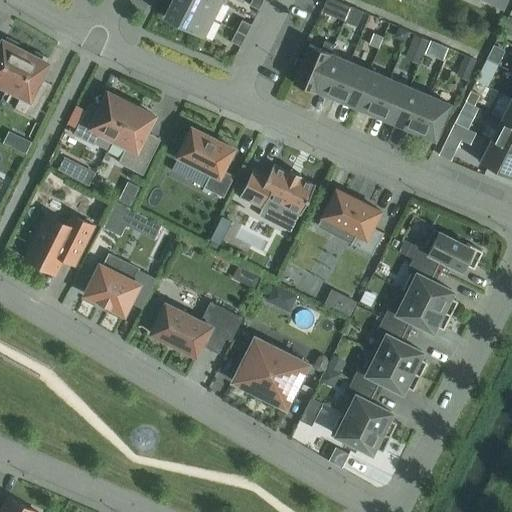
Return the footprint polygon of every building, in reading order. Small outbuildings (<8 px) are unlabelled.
[(211,17),(176,0),(173,0),(165,17),(202,36),(211,17)] [(224,2),(218,0),(176,0),(211,17),(219,1),(223,3),(224,2)] [(250,0),(249,5),(259,10),(263,0),(250,0)] [(491,0),(490,4),(503,10),(508,0),(491,0)] [(344,21),(346,16),(350,7),(350,6),(343,4),(337,18),(344,21)] [(362,12),(350,7),(346,16),(358,21),(362,12)] [(511,18),(508,16),(501,30),(511,35),(511,18)] [(241,19),(236,30),(246,35),(251,24),(241,19)] [(409,31),(397,26),(393,37),(405,42),(409,31)] [(240,46),(246,35),(236,30),(230,41),(240,46)] [(369,44),(378,48),(382,36),(373,33),(369,44)] [(0,85),(6,88),(25,51),(17,47),(19,43),(6,37),(4,40),(2,39),(0,42),(0,85)] [(293,82),(313,91),(333,44),(324,41),(321,49),(309,44),(302,59),(297,57),(293,64),(299,67),(293,82)] [(493,44),(487,58),(498,64),(504,50),(493,44)] [(36,87),(48,62),(46,61),(48,58),(35,51),(33,55),(25,51),(6,88),(21,95),(14,108),(35,118),(47,93),(36,87)] [(315,89),(334,97),(349,62),(330,53),(315,89)] [(461,62),(460,65),(472,70),(477,59),(465,54),(461,62)] [(369,70),(349,62),(334,97),(354,105),(369,70)] [(487,85),(493,74),(481,68),(476,80),(487,85)] [(389,78),(369,70),(354,105),(374,114),(389,78)] [(394,122),(409,87),(389,78),(374,114),(394,122)] [(409,87),(394,122),(414,130),(429,95),(409,87)] [(471,90),(465,101),(474,105),(480,94),(471,90)] [(111,143),(131,104),(107,92),(96,115),(85,110),(73,134),(94,145),(98,136),(111,143)] [(429,95),(414,130),(434,139),(449,103),(429,95)] [(500,119),(511,124),(511,98),(500,119)] [(142,138),(154,115),(131,104),(111,143),(124,149),(118,162),(142,174),(157,145),(142,138)] [(490,140),(511,151),(511,124),(500,119),(490,140)] [(222,170),(233,148),(191,127),(188,135),(183,132),(177,146),(181,148),(177,155),(211,172),(203,187),(223,197),(234,176),(222,170)] [(10,132),(4,143),(27,155),(32,143),(10,132)] [(511,151),(490,140),(479,162),(511,178),(511,175),(511,151)] [(300,214),(315,184),(300,177),(301,174),(289,169),(288,171),(273,163),(267,174),(253,167),(238,197),(262,208),(267,197),(300,214)] [(95,172),(82,165),(75,178),(88,185),(95,172)] [(356,232),(351,243),(372,254),(382,232),(371,227),(379,210),(363,202),(363,201),(353,196),(352,197),(336,188),(322,215),(356,232)] [(118,199),(130,205),(134,197),(122,191),(118,199)] [(103,227),(121,236),(126,225),(132,210),(115,201),(103,227)] [(76,264),(95,226),(71,213),(65,223),(46,214),(24,258),(55,274),(63,258),(76,264)] [(474,268),(482,251),(466,243),(465,245),(438,232),(428,251),(418,246),(413,258),(435,269),(440,259),(463,270),(466,264),(474,268)] [(450,297),(452,291),(430,280),(435,269),(413,258),(407,269),(416,274),(407,293),(450,315),(457,301),(450,297)] [(85,292),(84,294),(86,295),(86,294),(122,312),(122,313),(124,314),(125,312),(130,301),(140,307),(155,278),(137,269),(131,280),(99,264),(85,292)] [(249,272),(243,283),(253,289),(259,277),(249,272)] [(450,315),(407,293),(397,312),(388,307),(382,319),(405,330),(410,320),(432,331),(435,325),(443,329),(450,315)] [(347,296),(340,310),(348,315),(356,301),(347,296)] [(230,340),(242,317),(210,301),(201,320),(165,302),(150,332),(196,356),(202,345),(218,353),(225,337),(230,340)] [(422,352),(399,340),(405,330),(382,319),(376,330),(386,335),(376,354),(420,376),(427,361),(419,358),(422,352)] [(254,336),(232,381),(285,408),(308,363),(254,336)] [(234,338),(230,345),(241,351),(245,344),(234,338)] [(420,376),(376,354),(367,373),(357,368),(352,379),(374,391),(379,380),(402,392),(405,386),(413,390),(420,376)] [(391,412),(369,401),(374,391),(352,379),(346,391),(355,396),(346,415),(389,436),(396,422),(388,418),(391,412)] [(285,410),(300,417),(311,394),(296,387),(285,410)] [(311,425),(322,403),(310,397),(299,419),(311,425)] [(389,436),(346,415),(336,435),(346,440),(343,446),(350,449),(353,443),(371,452),(374,447),(382,450),(389,436)] [(0,511),(37,511),(7,497),(0,511)]
